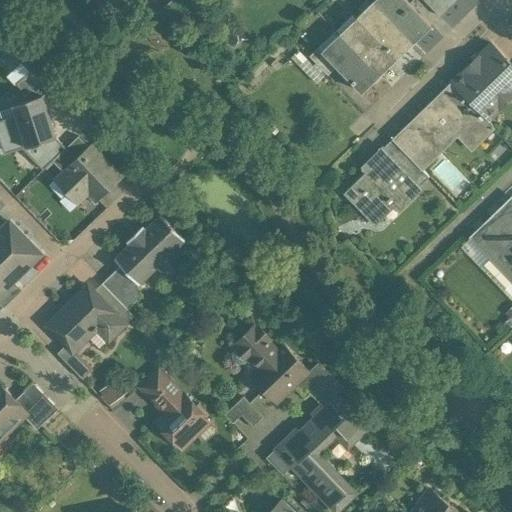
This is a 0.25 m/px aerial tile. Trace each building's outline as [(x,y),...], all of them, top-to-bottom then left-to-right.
[(139,0),(113,0),(126,13),(139,0)] [(191,13),(178,0),(171,0),(167,5),(182,21),(191,13)] [(431,24),(407,0),(383,0),(379,5),(414,41),(431,24)] [(436,0),(430,6),(440,16),(456,0),(436,0)] [(182,21),(167,5),(158,13),(173,29),(182,21)] [(414,41),(379,5),(362,21),(396,58),(414,41)] [(396,58),(362,21),(344,38),(379,74),(396,58)] [(20,32),(0,50),(0,57),(13,70),(21,62),(30,70),(46,55),(20,32)] [(344,38),(340,33),(323,50),(322,50),(337,66),(361,91),(379,74),(344,38)] [(511,64),(492,43),(451,82),(452,83),(488,120),(489,120),(490,119),(489,119),(511,96),(511,64)] [(337,66),(322,50),(323,50),(320,46),(310,55),(328,74),(337,66)] [(452,83),(407,126),(425,145),(428,148),(458,119),(478,139),(493,124),(489,120),(488,120),(452,83)] [(13,105),(16,115),(26,143),(27,147),(57,137),(43,95),(13,105)] [(16,115),(0,120),(0,140),(3,151),(26,143),(16,115)] [(425,145),(407,126),(393,139),(411,158),(425,145)] [(79,136),(52,161),(63,171),(71,163),(77,168),(94,152),(79,136)] [(411,158),(393,139),(384,148),(420,186),(429,177),(411,158)] [(420,186),(384,148),(369,163),(374,168),(348,193),(372,218),(389,201),(393,205),(395,204),(400,209),(422,188),(420,186)] [(94,152),(77,168),(71,163),(63,171),(54,179),(68,194),(75,188),(84,198),(89,194),(96,202),(124,176),(98,149),(94,152)] [(511,198),(473,237),(511,277),(511,198)] [(143,226),(127,241),(130,244),(115,259),(121,265),(140,284),(166,259),(167,260),(169,258),(168,257),(186,240),(161,214),(146,229),(143,226)] [(0,230),(0,303),(3,308),(22,290),(14,281),(41,255),(10,221),(0,230)] [(140,284),(121,265),(103,283),(128,309),(142,295),(135,288),(140,284)] [(88,285),(47,324),(66,344),(73,352),(74,351),(98,328),(109,340),(126,324),(88,285)] [(279,350),(269,341),(271,339),(258,325),(256,327),(255,325),(237,343),(238,344),(236,346),(237,347),(233,351),(232,357),(239,363),(245,363),(249,359),(249,360),(251,358),(261,368),(260,369),(259,383),(278,402),(294,386),(309,371),(284,345),(279,350)] [(91,369),(74,351),(73,352),(66,344),(57,353),(82,378),(91,369)] [(318,362),(309,371),(294,386),(305,397),(310,392),(330,373),(318,362)] [(158,367),(139,385),(148,395),(168,376),(158,367)] [(330,373),(310,392),(321,404),(333,392),(335,394),(343,386),(330,373)] [(97,389),(107,402),(123,391),(113,377),(97,389)] [(16,399),(0,382),(0,437),(23,415),(27,411),(16,399)] [(58,408),(33,382),(24,391),(49,417),(58,408)] [(211,419),(185,393),(181,398),(167,383),(154,395),(154,399),(160,405),(164,405),(166,404),(170,408),(156,421),(181,447),(211,419)] [(49,417),(24,391),(16,399),(27,411),(23,415),(37,429),(49,417)] [(321,404),(276,448),(293,465),(292,466),(335,511),(336,511),(357,493),(337,472),(336,473),(316,452),(340,430),(351,442),(367,427),(335,394),(333,392),(321,404)] [(263,416),(244,396),(225,414),(233,423),(242,414),(253,426),(263,416)] [(293,465),(276,448),(266,457),(283,474),(292,466),(293,465)] [(460,511),(429,489),(411,511),(460,511)] [(297,511),(294,511),(281,500),(270,511),(298,511),(297,511)] [(136,511),(128,502),(116,511),(136,511)]
